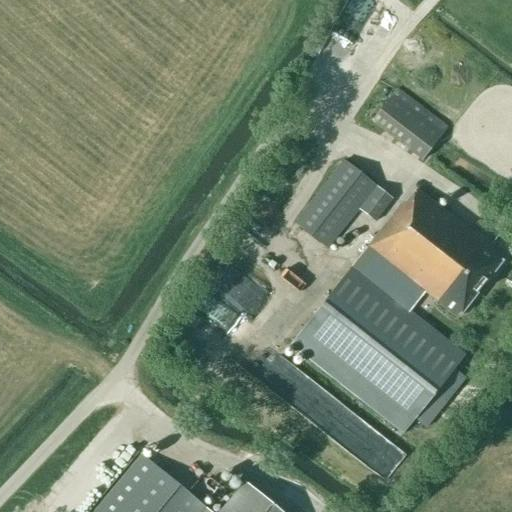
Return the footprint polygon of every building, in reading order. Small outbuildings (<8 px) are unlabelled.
[(396,89),(391,96),(371,121),(423,160),(442,134),(447,128),(396,89)] [(343,161),(342,162),(294,224),(326,250),(376,187),(343,161)] [(374,223),(392,200),(377,188),(359,211),(374,223)] [(402,204),(367,247),(290,345),(402,434),(464,355),(409,312),(424,293),(457,318),(504,259),(486,245),(484,248),(478,244),(481,241),(416,190),(404,206),(402,204)] [(279,511),(245,484),(221,511),(209,511),(141,456),(94,511),(279,511)]
